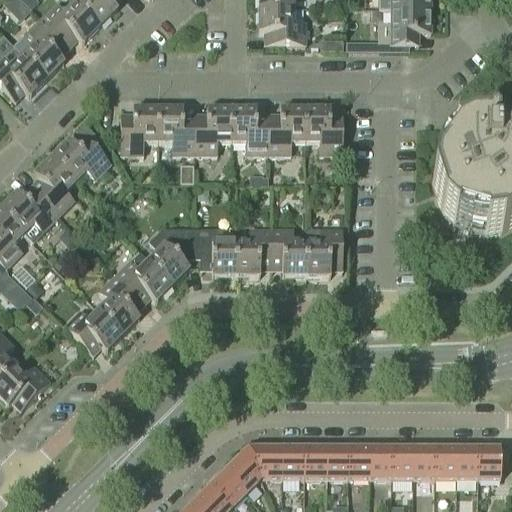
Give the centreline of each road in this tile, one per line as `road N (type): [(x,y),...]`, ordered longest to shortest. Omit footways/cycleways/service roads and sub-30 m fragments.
road 1 (residential): [(387,313),(205,311),(177,323),(25,475)]
road 2 (residential): [(141,511),(222,432),(245,422),(511,422)]
road 3 (tertiary): [(511,347),(253,367)]
road 4 (tertiary): [(253,367),(313,375),(511,372)]
road 5 (tertiary): [(68,511),(196,388),(253,367)]
road 6 (residential): [(387,313),(389,82)]
road 7 (residential): [(235,81),(389,82)]
road 8 (residential): [(87,83),(235,81)]
road 9 (residential): [(511,295),(474,311),(387,313)]
road 10 (residential): [(389,82),(430,81),(473,34),(494,27)]
